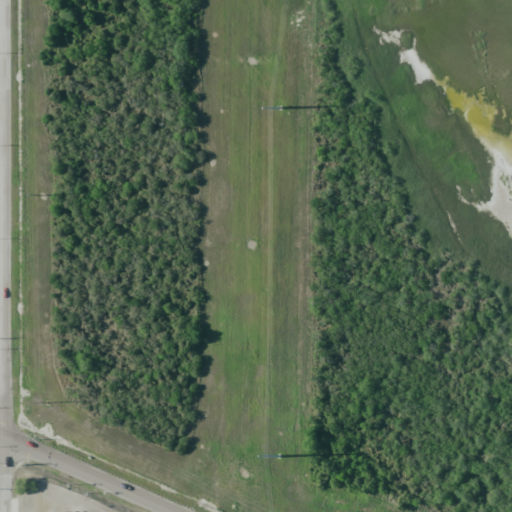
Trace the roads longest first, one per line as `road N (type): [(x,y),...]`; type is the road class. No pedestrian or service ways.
road 1 (residential): [(1,0),(3,438)]
road 2 (tertiary): [(0,436),(172,511)]
